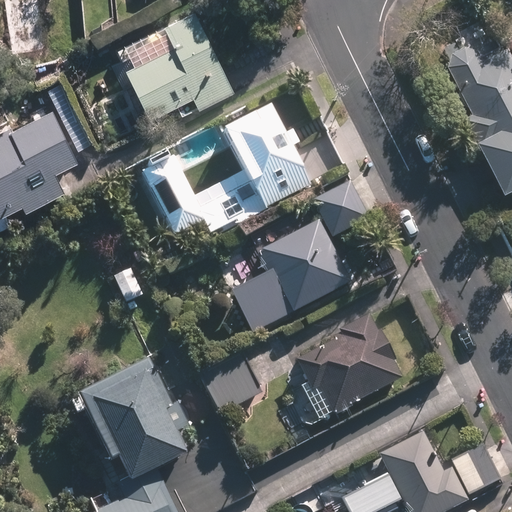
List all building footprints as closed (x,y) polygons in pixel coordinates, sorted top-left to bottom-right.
[(234,92),(191,11),(159,27),(169,47),(122,70),(147,122),(192,98),(199,111),(234,92)] [(511,37),(501,43),(511,63),(511,37)] [(511,71),(501,50),(475,64),(469,54),(455,49),(442,57),(438,70),(464,118),(455,123),(468,147),(465,149),(493,201),(511,190),(511,71)] [(90,90),(82,74),(67,82),(75,98),(90,90)] [(277,105),(145,170),(175,230),(204,215),(212,229),(314,179),(277,105)] [(73,164),(49,111),(6,130),(5,128),(0,129),(0,213),(19,205),(22,211),(65,191),(56,172),(73,164)] [(128,195),(121,180),(108,187),(115,202),(128,195)] [(364,217),(344,180),(306,200),(327,237),(364,217)] [(348,287),(315,224),(254,256),(265,277),(226,298),(248,340),(348,287)] [(374,334),(366,318),(336,333),(337,337),(290,361),(306,392),(313,389),(329,418),(399,382),(391,366),(394,364),(378,333),(374,334)] [(261,395),(242,357),(200,379),(217,411),(230,404),(233,410),(261,395)] [(125,487),(183,457),(173,437),(185,431),(173,408),(168,410),(143,363),(69,401),(84,429),(93,424),(125,487)] [(439,473),(418,433),(371,457),(383,479),(335,504),(338,511),(375,511),(395,502),(396,504),(398,503),(402,511),(444,511),(466,501),(449,468),(439,473)] [(465,498),(497,481),(480,448),(448,465),(465,498)] [(99,509),(99,511),(173,511),(157,479),(99,509)]
